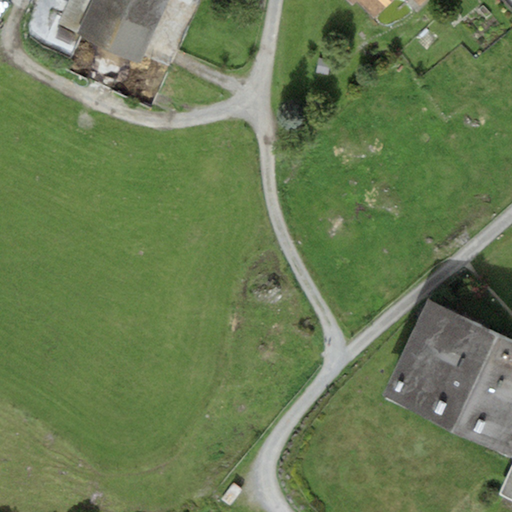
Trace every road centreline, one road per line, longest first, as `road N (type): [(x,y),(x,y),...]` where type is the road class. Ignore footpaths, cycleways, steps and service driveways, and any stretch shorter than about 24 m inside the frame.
road 1 (track): [(511,209),(341,356),(268,451),(273,488),(295,511)]
road 2 (track): [(275,0),(263,105),(271,203),(341,356)]
road 3 (track): [(20,0),(12,32),(26,60),(124,114),(177,120),(263,105)]
